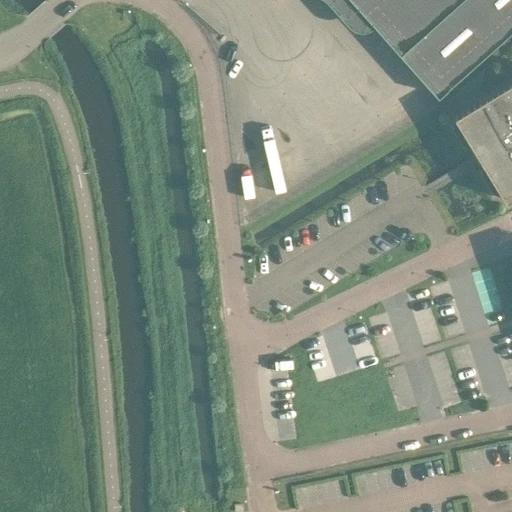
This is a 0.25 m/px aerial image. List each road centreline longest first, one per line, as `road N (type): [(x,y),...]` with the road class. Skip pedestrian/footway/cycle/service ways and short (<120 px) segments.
road 1 (unclassified): [(141,0),(191,36),(203,70),(241,353)]
road 2 (unclassified): [(511,225),(241,353)]
road 3 (unclassified): [(260,469),(511,417)]
road 4 (unclassified): [(343,511),(511,475)]
